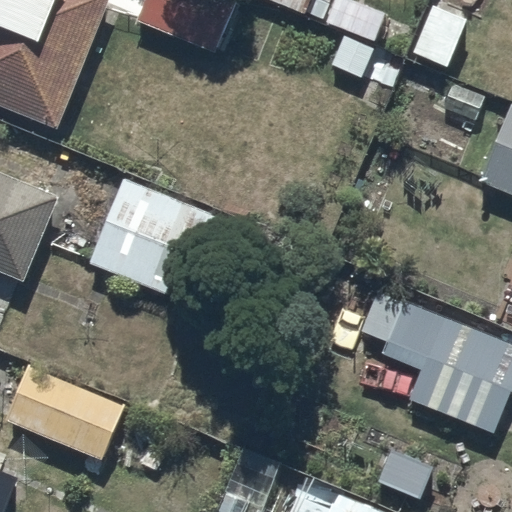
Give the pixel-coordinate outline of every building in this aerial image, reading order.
[(0,0),(0,95),(61,122),(80,77),(94,84),(110,46),(93,39),(109,0),(0,0)] [(238,0),(147,0),(141,17),(220,48),(238,0)] [(313,0),(286,0),(310,9),(313,0)] [(468,11),(440,0),(432,0),(415,46),(449,59),(468,11)] [(511,98),(510,98),(479,172),(511,186),(511,98)] [(0,266),(30,277),(65,186),(0,161),(0,266)] [(126,170),(91,254),(185,293),(220,209),(126,170)] [(511,334),(446,306),(440,320),(424,313),(413,337),(431,344),(430,347),(511,382),(511,334)] [(31,356),(6,410),(103,455),(128,401),(31,356)] [(296,487),(287,511),(399,511),(336,487),(331,501),(296,487)]
